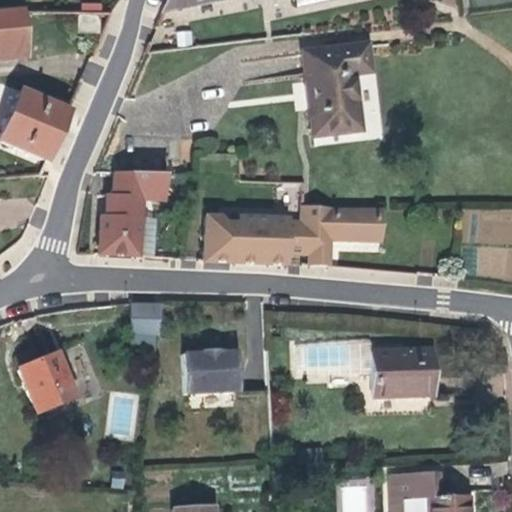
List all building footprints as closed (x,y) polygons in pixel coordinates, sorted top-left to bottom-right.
[(166,0),(161,12),(220,0),(166,0)] [(0,13),(0,54),(18,53),(14,12),(0,13)] [(93,14),(71,13),(71,34),(93,34),(93,14)] [(364,47),(303,54),(307,84),(308,86),(311,87),(313,102),(311,103),(309,106),(313,135),(358,129),(351,73),(367,71),(364,47)] [(0,145),(42,164),(63,114),(53,109),(15,92),(0,124),(0,145)] [(53,109),(63,114),(66,107),(56,102),(53,109)] [(99,216),(97,255),(136,257),(138,220),(138,219),(137,218),(138,199),(163,200),(164,174),(113,174),(109,196),(104,195),(103,217),(99,216)] [(192,174),(176,174),(175,197),(184,198),(185,187),(191,187),(192,174)] [(328,267),(329,242),(330,209),(301,207),(300,223),(287,223),(287,219),(236,218),(235,224),(225,224),(218,217),(203,216),(202,262),(286,265),(286,253),(309,254),(308,266),(328,267)] [(330,209),(329,242),(357,242),(357,219),(380,220),(380,209),(330,209)] [(380,220),(357,219),(357,242),(382,242),(382,209),(380,209),(380,220)] [(153,221),(138,220),(136,257),(150,258),(153,221)] [(142,327),(150,328),(152,297),(125,298),(124,326),(126,326),(142,327)] [(141,347),(142,327),(126,326),(125,345),(141,347)] [(285,375),(358,377),(357,357),(356,345),(284,352),(285,375)] [(357,357),(358,377),(360,400),(419,398),(416,355),(357,357)] [(73,397),(56,357),(16,372),(34,413),(73,397)] [(178,408),(234,406),(231,366),(213,367),(213,365),(193,366),(193,368),(175,368),(178,408)] [(442,501),(441,470),(382,474),(384,511),(462,511),(461,500),(442,501)] [(371,511),(371,483),(340,485),(341,511),(371,511)] [(112,508),(123,510),(124,495),(113,492),(112,508)]
